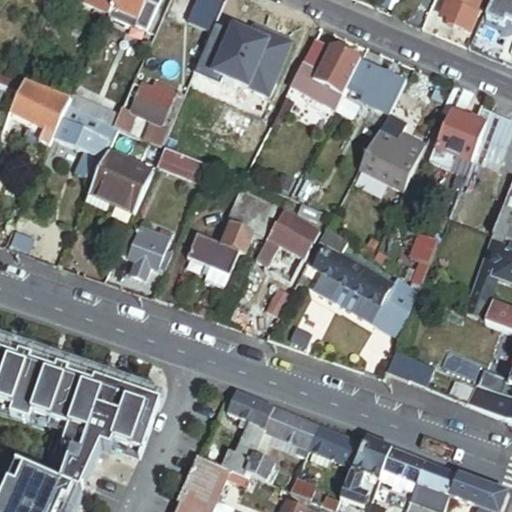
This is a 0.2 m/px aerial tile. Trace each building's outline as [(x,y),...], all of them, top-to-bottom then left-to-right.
[(85,0),(111,11),(115,0),(85,0)] [(146,0),(115,0),(111,11),(117,14),(137,23),(135,29),(145,33),(156,8),(145,3),(146,0)] [(159,0),(146,0),(145,3),(156,8),(159,0)] [(212,34),(224,6),(210,0),(201,0),(190,24),(212,34)] [(457,9),(461,0),(444,0),(438,16),(451,22),(449,28),(466,35),(474,17),(457,9)] [(461,0),(457,9),(474,17),(482,0),(461,0)] [(511,24),(511,5),(499,0),(492,0),(485,19),(502,27),(505,21),(511,24)] [(238,7),(226,1),(224,6),(236,11),(238,7)] [(236,11),(224,6),(212,34),(208,42),(220,47),(240,56),(256,20),(236,11)] [(111,11),(108,17),(135,29),(137,23),(117,14),(111,11)] [(220,47),(208,42),(198,65),(214,72),(218,64),(213,62),(220,47)] [(330,52),(313,44),(301,67),(311,72),(320,76),(330,52)] [(360,64),(330,52),(320,76),(316,84),(343,96),(344,94),(346,90),(360,64)] [(406,84),(360,64),(346,90),(377,104),(374,112),(388,117),(406,84)] [(311,72),(301,67),(291,86),(337,106),(343,96),(316,84),(320,76),(311,72)] [(70,103),(23,85),(19,96),(14,107),(7,121),(30,132),(32,127),(44,132),(39,144),(50,149),(52,145),(65,114),(70,103)] [(135,119),(155,128),(167,135),(183,98),(154,85),(150,94),(139,88),(134,99),(127,114),(135,119)] [(0,101),(14,107),(19,96),(0,88),(0,101)] [(473,97),(454,88),(440,117),(447,120),(451,112),(458,116),(467,111),(473,97)] [(337,106),(337,107),(350,114),(356,100),(344,94),(343,96),(337,106)] [(127,96),(120,111),(127,114),(134,99),(127,96)] [(70,103),(65,114),(110,132),(117,118),(72,98),(70,103)] [(117,134),(126,138),(135,119),(127,114),(120,111),(117,118),(110,132),(117,134)] [(451,112),(447,120),(434,152),(455,161),(469,167),(472,159),(490,116),(481,113),(477,124),(458,116),(451,112)] [(110,132),(65,114),(52,145),(85,158),(96,162),(110,132)] [(511,133),(511,125),(490,116),(472,159),(498,170),(511,133)] [(388,117),(358,170),(403,195),(425,149),(425,148),(401,137),(406,127),(388,117)] [(447,120),(440,117),(425,148),(425,149),(434,152),(447,120)] [(135,119),(126,138),(147,146),(155,128),(135,119)] [(155,128),(147,146),(160,151),(165,139),(167,135),(155,128)] [(117,134),(110,132),(96,162),(103,165),(105,160),(117,134)] [(160,151),(173,156),(174,157),(179,146),(165,139),(160,151)] [(434,152),(426,169),(447,178),(455,161),(434,152)] [(174,157),(173,156),(166,172),(204,187),(211,170),(210,170),(174,157)] [(103,165),(96,162),(85,158),(77,178),(95,184),(103,165)] [(105,160),(103,165),(95,184),(87,201),(105,209),(133,222),(151,181),(105,160)] [(455,161),(447,178),(462,184),(469,167),(455,161)] [(294,188),(288,201),(303,207),(320,214),(332,219),(336,211),(299,196),(304,185),(297,181),(294,188)] [(511,185),(501,212),(511,215),(511,185)] [(229,212),(235,215),(259,225),(254,236),(264,240),(276,215),(236,197),(229,212)] [(105,209),(87,201),(83,210),(101,217),(105,209)] [(320,214),(303,207),(298,219),(315,226),(320,214)] [(511,215),(501,212),(499,218),(511,222),(511,215)] [(235,215),(230,229),(253,239),(254,236),(259,225),(235,215)] [(282,217),(275,230),(310,249),(317,236),(282,217)] [(511,247),(511,222),(499,218),(491,240),(494,241),(511,247)] [(141,230),(130,226),(117,255),(128,259),(141,230)] [(253,239),(230,229),(221,249),(237,256),(244,259),(253,239)] [(347,245),(326,229),(305,268),(313,272),(325,251),(339,259),(347,245)] [(157,272),(171,242),(141,230),(128,259),(136,263),(150,269),(157,272)] [(310,249),(275,230),(255,265),(266,271),(278,249),(302,263),(310,249)] [(237,256),(221,249),(196,238),(185,262),(207,271),(226,280),(237,256)] [(511,312),(484,302),(476,322),(511,336),(511,247),(494,241),(481,276),(511,287),(511,312)] [(164,274),(177,245),(171,242),(157,272),(164,274)] [(325,251),(313,272),(323,278),(342,289),(364,302),(365,300),(376,280),(339,259),(325,251)] [(145,283),(150,269),(136,263),(130,277),(145,283)] [(226,280),(207,271),(201,285),(220,293),(226,280)] [(342,289),(323,278),(316,290),(318,296),(333,305),(342,289)] [(393,290),(376,280),(365,300),(366,301),(382,309),(393,290)] [(264,313),(276,320),(290,295),(278,288),(264,313)] [(482,290),(475,288),(465,315),(472,318),(482,290)] [(342,289),(333,305),(357,318),(366,301),(365,300),(364,302),(342,289)] [(399,341),(415,302),(393,290),(382,309),(373,327),(399,341)] [(373,327),(382,309),(366,301),(357,318),(373,327)] [(434,369),(395,353),(386,374),(425,390),(434,369)] [(161,405),(96,382),(93,388),(67,379),(69,373),(58,369),(56,375),(30,366),(32,359),(20,355),(18,361),(0,355),(0,407),(15,413),(11,421),(30,429),(33,420),(51,427),(69,434),(66,442),(62,454),(72,457),(61,489),(75,495),(82,498),(102,451),(139,465),(161,405)] [(511,365),(509,375),(511,376),(509,385),(505,384),(500,397),(511,402),(511,365)] [(469,407),(479,411),(487,392),(477,387),(469,407)] [(487,392),(479,411),(491,416),(498,396),(487,392)] [(274,412),(235,396),(226,417),(242,423),(249,427),(247,431),(236,455),(230,453),(222,470),(231,474),(244,480),(246,476),(254,458),(274,412)] [(511,402),(500,397),(498,396),(491,416),(511,423),(511,402)] [(318,430),(274,412),(254,458),(262,462),(272,438),(301,451),(298,459),(304,462),(308,454),(318,430)] [(249,427),(242,423),(240,428),(247,431),(249,427)] [(363,449),(318,430),(308,454),(312,456),(329,463),(354,473),(363,449)] [(366,442),(363,449),(354,473),(365,479),(380,485),(383,477),(392,454),(366,442)] [(424,466),(392,454),(383,477),(416,489),(424,466)] [(329,463),(312,456),(308,465),(325,472),(329,463)] [(262,462),(254,458),(246,476),(267,485),(274,468),(262,462)] [(222,470),(200,461),(200,462),(197,461),(180,501),(204,511),(214,511),(228,483),(231,474),(222,470)] [(458,479),(424,466),(416,489),(449,502),(458,479)] [(58,511),(62,504),(69,507),(75,495),(61,489),(26,473),(16,494),(8,491),(0,509),(0,511),(58,511)] [(365,479),(354,473),(346,490),(358,495),(365,479)] [(244,480),(231,474),(228,483),(241,488),(244,480)] [(416,489),(383,477),(380,485),(378,488),(411,501),(416,489)] [(500,511),(506,497),(458,479),(449,502),(475,511),(500,511)] [(296,483),(290,496),(311,505),(317,492),(296,483)] [(445,511),(449,502),(416,489),(411,501),(410,505),(429,511),(445,511)] [(358,495),(346,490),(341,503),(348,506),(362,511),(368,499),(358,495)] [(328,500),(324,510),(327,511),(336,511),(338,509),(340,505),(328,500)] [(204,511),(180,501),(178,505),(179,507),(177,511),(204,511)] [(344,511),(348,506),(341,503),(340,505),(338,509),(336,511),(344,511)]
